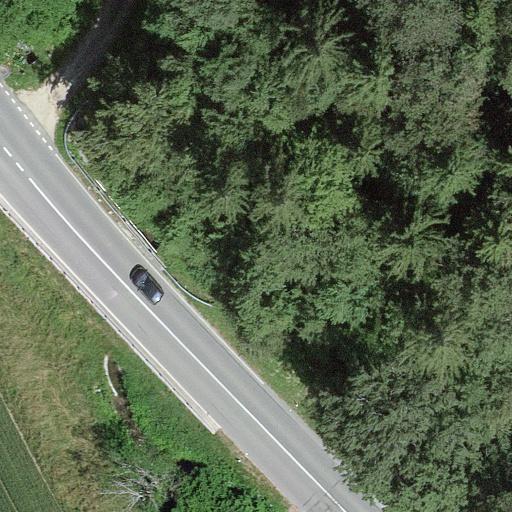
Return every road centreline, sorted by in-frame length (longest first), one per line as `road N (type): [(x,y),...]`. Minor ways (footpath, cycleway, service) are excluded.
road 1 (secondary): [(345,511),(0,140)]
road 2 (track): [(131,0),(117,31),(12,156)]
